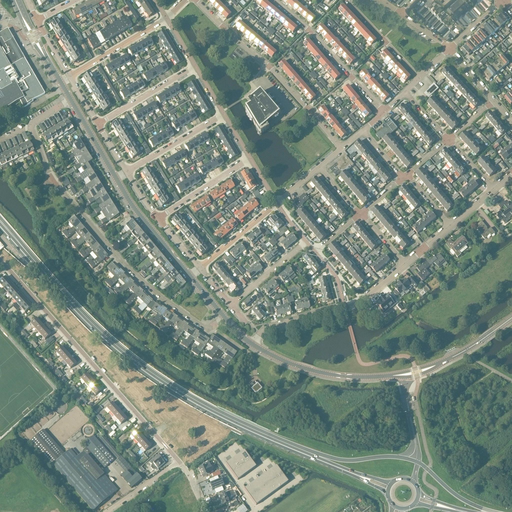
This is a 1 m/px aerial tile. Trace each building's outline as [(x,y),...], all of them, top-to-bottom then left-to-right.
[(98,5),(95,0),(92,0),(89,2),(93,10),(95,10),(99,7),(98,5)] [(293,8),(297,3),(293,0),(291,0),(288,5),(293,8)] [(426,0),(427,0),(419,8),(422,11),(427,5),(432,1),(432,0),(431,0),(426,0)] [(486,6),(481,0),(479,0),(477,2),(483,8),(484,9),(487,6),(486,6)] [(221,5),(222,4),(219,1),(214,7),(218,11),(223,6),(221,5)] [(265,10),(270,5),(265,1),(260,8),(263,10),(264,9),(265,10)] [(92,11),(93,10),(89,2),(83,5),(86,11),(88,13),(92,11)] [(483,9),(483,8),(477,2),(474,4),(480,10),(482,8),(483,9)] [(144,12),(150,9),(147,3),(141,7),(144,12)] [(297,12),(302,7),(297,3),(293,8),(297,12)] [(425,14),(430,8),(429,7),(430,6),(429,4),(427,6),(422,11),(425,14)] [(479,11),(480,10),(474,4),(471,7),(477,13),(477,14),(480,11),(479,11)] [(81,14),(86,11),(83,5),(77,8),(81,14)] [(269,15),(274,9),(270,5),(265,10),(267,12),(266,13),(269,15)] [(225,7),(224,8),(223,6),(218,11),(222,15),(228,10),(225,7)] [(342,15),(347,11),(343,6),(338,11),(342,15)] [(302,16),(306,11),(302,7),(297,12),(302,16)] [(474,16),(477,13),(471,7),(468,10),(474,16)] [(75,17),(81,14),(77,8),(72,12),(73,14),(70,16),(73,21),(76,20),(76,19),(75,17)] [(427,17),(433,11),(430,8),(425,14),(427,17)] [(148,18),(154,14),(150,9),(144,12),(148,18)] [(274,18),(279,13),(274,9),(269,15),(272,18),(273,17),(274,18)] [(230,13),(231,13),(228,10),(222,15),(226,20),(231,15),(230,13)] [(470,19),(474,16),(468,10),(465,13),(470,19)] [(307,20),(311,15),(306,11),(302,16),(307,20)] [(347,20),(351,15),(347,11),(342,15),(347,20)] [(430,20),(436,14),(433,11),(427,17),(430,20)] [(507,22),(510,19),(504,12),(498,18),(504,25),(505,24),(506,25),(509,23),(507,22)] [(278,23),(283,17),(279,13),(274,18),(276,19),(275,21),(278,23)] [(465,13),(459,18),(465,24),(470,19),(465,13)] [(433,23),(439,17),(436,14),(430,20),(433,23)] [(311,24),(316,19),(311,15),(307,20),(311,24)] [(351,24),(356,20),(351,15),(347,20),(351,24)] [(128,29),(132,27),(126,17),(122,20),(128,29)] [(284,26),(288,21),(283,17),(278,23),(281,26),(282,25),(284,26)] [(436,26),(442,20),(439,17),(433,23),(436,26)] [(501,27),(504,25),(498,18),(495,21),(501,27)] [(53,30),(60,25),(57,20),(49,25),(53,30)] [(124,32),(128,29),(122,20),(118,22),(124,32)] [(355,29),(360,24),(356,20),(351,24),(355,29)] [(439,28),(445,23),(442,20),(436,26),(439,28)] [(287,31),(293,25),(288,21),(284,26),(285,27),(284,28),(287,31)] [(497,30),(501,27),(495,21),(492,23),(497,30)] [(120,34),(124,32),(118,22),(114,24),(120,34)] [(243,22),(242,23),(240,22),(236,27),(240,31),(246,25),(243,22)] [(442,31),(448,26),(445,23),(439,28),(442,31)] [(494,33),(497,30),(492,23),(491,23),(488,25),(488,26),(494,33)] [(116,36),(120,34),(114,24),(110,27),(116,36)] [(359,33),(364,28),(360,24),(355,29),(359,33)] [(494,33),(488,26),(487,24),(483,27),(485,29),(491,36),(494,33)] [(56,36),(64,31),(60,25),(53,30),(56,36)] [(248,28),(249,27),(246,25),(240,31),(245,35),(249,30),(248,28)] [(293,34),(297,28),(293,25),(287,31),(290,33),(291,32),(293,34)] [(322,35),(326,30),(322,26),(317,30),(322,35)] [(445,34),(451,29),(448,26),(442,31),(445,34)] [(112,39),(116,36),(110,27),(107,29),(112,39)] [(363,37),(368,33),(364,28),(359,33),(363,37)] [(14,40),(13,39),(7,29),(0,33),(0,111),(19,101),(23,108),(30,104),(29,103),(45,94),(22,55),(17,58),(10,46),(14,40)] [(108,41),(112,39),(107,29),(103,31),(108,41)] [(488,39),(491,36),(485,29),(482,32),(483,33),(488,39)] [(252,30),(251,31),(249,30),(245,35),(249,39),(255,33),(252,30)] [(326,39),(330,35),(326,30),(322,35),(326,39)] [(488,39),(483,33),(482,32),(480,30),(477,33),(479,35),(481,37),(485,42),(488,39)] [(60,41),(67,37),(64,31),(56,36),(60,41)] [(104,43),(108,41),(103,31),(99,34),(104,43)] [(162,43),(169,39),(164,31),(158,35),(162,43)] [(257,36),(258,35),(255,33),(249,39),(254,43),(258,38),(257,36)] [(367,42),(372,37),(368,33),(363,37),(367,42)] [(101,45),(104,43),(99,34),(95,36),(101,45)] [(330,44),(335,39),(330,35),(326,39),(330,44)] [(485,42),(481,37),(479,35),(475,38),(481,44),(485,42)] [(97,48),(101,45),(95,36),(91,38),(97,48)] [(63,47),(71,42),(67,37),(60,41),(63,47)] [(373,45),(376,41),(372,37),(367,42),(371,46),(373,45)] [(93,50),(97,48),(91,38),(87,41),(93,50)] [(148,48),(153,45),(149,38),(144,42),(148,48)] [(261,38),(260,39),(258,38),(254,43),(259,47),(264,40),(261,38)] [(478,47),(481,44),(475,38),(472,40),(478,47)] [(167,50),(173,46),(169,39),(162,43),(167,50)] [(334,48),(339,43),(335,39),(330,44),(334,48)] [(266,44),(267,43),(264,40),(259,47),(263,50),(267,45),(266,44)] [(306,50),(313,45),(308,40),(303,45),(305,46),(304,47),(306,50)] [(475,50),(478,47),(472,40),(469,43),(475,50)] [(66,52),(74,48),(71,42),(63,47),(66,52)] [(142,51),(148,48),(144,42),(139,45),(142,51)] [(468,42),(464,44),(466,46),(472,53),(475,50),(469,43),(468,42)] [(338,52),(343,48),(339,43),(334,48),(338,52)] [(137,54),(142,51),(139,45),(133,48),(137,54)] [(270,46),(269,47),(267,45),(263,50),(268,54),(273,48),(270,46)] [(311,54),(316,49),(313,45),(306,50),(309,53),(310,52),(311,54)] [(171,58),(178,54),(173,46),(167,50),(171,58)] [(468,56),(472,53),(466,46),(462,49),(468,56)] [(70,58),(78,53),(74,48),(66,52),(70,58)] [(132,57),(137,54),(133,48),(128,51),(132,57)] [(275,52),(276,50),(273,48),(268,54),(272,58),(277,53),(275,52)] [(342,57),(347,52),(343,48),(338,52),(342,57)] [(314,59),(320,54),(316,49),(311,54),(313,55),(312,56),(314,59)] [(385,60),(389,56),(385,51),(380,56),(385,60)] [(346,61),(351,57),(347,52),(342,57),(346,61)] [(82,61),(81,59),(78,53),(70,58),(73,63),(77,61),(78,63),(82,61)] [(176,65),(182,62),(178,54),(171,58),(176,65)] [(319,63),(324,59),(320,54),(314,59),(317,62),(318,61),(319,63)] [(124,65),(130,62),(126,55),(120,58),(124,65)] [(389,65),(394,60),(389,56),(385,60),(389,65)] [(505,66),(509,63),(503,56),(500,59),(505,66)] [(350,65),(355,61),(351,57),(346,61),(350,65)] [(119,68),(124,65),(120,58),(115,61),(119,68)] [(322,68),(328,63),(324,59),(319,63),(321,65),(320,65),(322,68)] [(502,69),(505,66),(500,59),(496,62),(502,69)] [(393,69),(398,65),(394,60),(389,65),(393,69)] [(114,71),(119,68),(115,61),(110,65),(114,71)] [(287,62),(286,63),(284,61),(279,66),(283,70),(289,65),(287,62)] [(499,72),(502,69),(496,62),(493,65),(499,72)] [(162,73),(168,70),(164,63),(158,67),(162,73)] [(327,72),(332,68),(328,63),(322,68),(325,71),(326,70),(327,72)] [(109,74),(114,71),(110,65),(105,68),(109,74)] [(291,69),(292,68),(289,65),(283,70),(287,75),(292,70),(291,69)] [(397,74),(402,69),(398,65),(393,69),(397,74)] [(496,74),(499,72),(493,65),(490,68),(496,74)] [(157,76),(162,73),(158,67),(153,70),(157,76)] [(330,77),(336,72),(332,68),(327,72),(328,74),(327,74),(330,77)] [(445,78),(450,73),(446,68),(441,73),(445,78)] [(492,77),(496,74),(490,68),(487,70),(492,77)] [(401,78),(406,73),(402,69),(397,74),(401,78)] [(152,79),(157,76),(153,70),(148,73),(152,79)] [(294,71),(293,72),(292,70),(287,75),(291,79),(297,74),(294,71)] [(489,80),(492,77),(487,70),(483,73),(489,80)] [(364,80),(368,75),(364,71),(359,76),(364,80)] [(335,81),(340,77),(336,72),(330,77),(332,80),(333,80),(335,81)] [(86,84),(94,79),(90,73),(83,78),(86,84)] [(146,83),(152,79),(148,73),(143,76),(146,83)] [(405,82),(410,78),(406,73),(401,78),(405,82)] [(449,82),(455,77),(450,73),(445,78),(449,82)] [(299,78),(300,77),(297,74),(291,79),(295,84),(300,80),(299,78)] [(368,84),(373,80),(368,75),(364,80),(368,84)] [(453,86),(459,81),(455,77),(449,82),(453,86)] [(90,89),(97,85),(94,79),(86,84),(90,89)] [(139,90),(144,87),(141,80),(135,83),(139,90)] [(302,80),(301,81),(300,80),(295,84),(299,89),(305,83),(302,80)] [(372,89),(377,84),(373,80),(368,84),(372,89)] [(191,92),(198,88),(194,81),(187,85),(191,92)] [(457,91),(463,86),(459,81),(453,86),(457,91)] [(134,93),(139,90),(135,83),(130,87),(134,93)] [(307,87),(308,86),(305,83),(299,89),(303,93),(308,89),(307,87)] [(376,93),(381,89),(377,84),(372,89),(376,93)] [(431,96),(438,89),(434,84),(429,88),(430,89),(424,94),(428,98),(429,98),(431,100),(433,98),(431,96)] [(93,95),(100,90),(97,85),(90,89),(93,95)] [(176,95),(181,92),(177,85),(172,88),(176,95)] [(346,96),(352,91),(348,86),(343,90),(344,92),(343,93),(346,96)] [(462,95),(467,90),(463,86),(457,91),(462,95)] [(129,96),(134,93),(130,87),(125,90),(129,96)] [(170,98),(176,95),(172,88),(166,92),(170,98)] [(196,99),(202,95),(198,88),(191,92),(196,99)] [(310,89),(309,90),(308,89),(303,93),(307,98),(313,92),(310,89)] [(380,98),(385,93),(381,89),(376,93),(380,98)] [(96,100),(104,95),(100,90),(93,95),(96,100)] [(123,99),(129,96),(125,90),(120,93),(123,99)] [(466,100),(471,95),(467,90),(462,95),(466,100)] [(351,100),(356,96),(352,91),(346,96),(348,99),(349,98),(351,100)] [(165,101),(170,98),(166,92),(161,95),(165,101)] [(272,120),(280,113),(262,92),(254,99),(251,101),(249,103),(252,106),(245,110),(248,114),(248,113),(249,115),(253,122),(253,123),(257,129),(260,134),(269,129),(267,125),(272,120)] [(314,96),(315,95),(313,92),(307,98),(311,102),(316,98),(314,96)] [(384,102),(389,97),(385,93),(380,98),(384,102)] [(100,106),(107,101),(104,95),(96,100),(100,106)] [(160,104),(165,101),(161,95),(156,98),(160,104)] [(200,107),(206,102),(202,95),(196,99),(200,107)] [(470,104),(475,99),(471,95),(466,100),(470,104)] [(354,105),(360,100),(356,96),(351,100),(352,102),(351,102),(354,105)] [(431,108),(437,102),(433,98),(431,100),(427,103),(431,108)] [(474,108),(479,103),(475,99),(470,104),(474,108)] [(358,109),(363,105),(360,100),(354,105),(356,108),(357,107),(358,109)] [(103,111),(110,107),(107,101),(100,106),(103,111)] [(204,113),(211,109),(206,102),(200,107),(204,113)] [(435,112),(441,107),(437,102),(431,108),(435,112)] [(152,112),(158,109),(154,103),(149,106),(152,112)] [(361,114),(367,109),(363,105),(358,109),(360,111),(359,111),(361,114)] [(401,114),(407,110),(403,105),(402,106),(400,107),(397,110),(401,114)] [(147,115),(152,112),(149,106),(143,109),(147,115)] [(326,108),(325,109),(323,107),(318,111),(322,116),(328,111),(326,108)] [(439,117),(445,111),(441,107),(435,112),(439,117)] [(142,119),(147,115),(143,109),(138,112),(142,119)] [(366,118),(371,114),(367,109),(361,114),(360,115),(364,120),(366,118)] [(405,119),(411,114),(407,110),(401,114),(405,119)] [(330,115),(331,114),(328,111),(322,116),(326,120),(331,116),(330,115)] [(444,121),(450,116),(445,111),(439,117),(444,121)] [(137,122),(142,119),(138,112),(133,115),(137,122)] [(191,121),(196,118),(192,112),(187,115),(191,121)] [(488,122),(494,117),(490,113),(485,117),(488,122)] [(409,124),(414,119),(411,114),(405,119),(409,124)] [(186,124),(191,121),(187,115),(182,118),(186,124)] [(334,117),(332,118),(331,116),(326,120),(330,125),(336,120),(334,117)] [(448,126),(454,120),(450,116),(444,121),(448,126)] [(492,127),(498,122),(494,117),(488,122),(492,127)] [(180,127),(186,124),(182,118),(177,121),(180,127)] [(397,128),(391,121),(388,118),(383,122),(385,124),(384,126),(385,127),(376,135),(379,140),(381,138),(383,140),(389,135),(397,128)] [(413,128),(418,123),(414,119),(409,124),(413,128)] [(69,135),(74,131),(67,120),(62,124),(69,135)] [(115,131),(123,126),(119,120),(112,125),(115,131)] [(337,124),(339,123),(336,120),(330,125),(334,130),(339,126),(337,124)] [(452,131),(458,125),(454,120),(448,126),(452,131)] [(175,130),(180,127),(177,121),(171,124),(175,130)] [(496,131),(502,126),(498,122),(492,127),(496,131)] [(416,133),(422,128),(418,123),(413,128),(416,133)] [(62,124),(57,127),(63,136),(64,138),(68,135),(69,135),(62,124)] [(475,133),(477,131),(472,125),(469,128),(473,131),(475,133)] [(118,136),(126,132),(123,126),(115,131),(118,136)] [(341,126),(340,127),(339,126),(334,130),(338,134),(344,129),(341,126)] [(500,136),(506,131),(502,126),(496,131),(500,136)] [(64,138),(63,136),(57,127),(52,130),(57,139),(61,136),(63,139),(64,138)] [(218,138),(225,134),(221,127),(214,131),(215,132),(218,138)] [(420,137),(426,132),(422,128),(416,133),(420,137)] [(168,138),(173,135),(169,129),(164,132),(168,138)] [(345,133),(346,132),(344,129),(338,134),(342,139),(347,135),(345,133)] [(59,141),(57,139),(52,130),(47,133),(53,142),(56,140),(58,142),(59,141)] [(122,142),(129,137),(126,132),(118,136),(122,142)] [(163,141),(168,138),(164,132),(159,135),(163,141)] [(424,142),(430,137),(426,132),(420,137),(424,142)] [(463,143),(469,137),(465,132),(459,138),(463,143)] [(54,144),(53,142),(47,133),(42,137),(49,148),(54,144)] [(204,143),(209,140),(205,134),(200,137),(204,143)] [(222,145),(229,141),(225,134),(218,138),(216,139),(217,140),(219,139),(222,145)] [(158,144),(163,141),(159,135),(154,138),(158,144)] [(387,145),(393,140),(389,135),(383,140),(387,145)] [(125,147),(133,143),(129,137),(122,142),(125,147)] [(199,147),(204,143),(200,137),(195,140),(199,147)] [(430,145),(434,142),(430,137),(424,142),(425,142),(423,143),(425,145),(426,144),(428,146),(430,145)] [(467,147),(473,142),(469,137),(463,143),(467,147)] [(152,148),(158,144),(154,138),(149,141),(152,148)] [(72,154),(67,157),(69,160),(76,157),(84,151),(81,146),(82,146),(79,140),(73,144),(76,149),(71,152),(72,154)] [(193,150),(199,147),(195,140),(190,143),(193,150)] [(391,150),(397,144),(393,140),(387,145),(391,150)] [(227,152),(233,148),(229,141),(222,145),(220,146),(221,147),(223,146),(227,152)] [(34,155),(35,154),(29,142),(23,145),(28,154),(33,152),(34,155)] [(358,151),(364,146),(360,142),(354,146),(358,151)] [(472,152),(478,146),(473,142),(467,147),(472,152)] [(129,153),(136,148),(133,143),(125,147),(129,153)] [(150,152),(148,149),(145,143),(143,144),(142,145),(145,151),(144,151),(146,155),(150,152)] [(188,153),(193,150),(190,143),(184,146),(188,153)] [(395,155),(401,149),(397,144),(391,150),(395,155)] [(15,148),(13,150),(18,162),(24,159),(23,157),(18,147),(17,145),(14,146),(15,148)] [(29,157),(28,154),(23,145),(18,147),(23,157),(27,155),(28,157),(29,157)] [(362,155),(367,151),(364,146),(358,151),(362,155)] [(476,156),(482,151),(478,146),(472,152),(476,156)] [(141,152),(139,153),(136,148),(129,153),(132,158),(136,156),(137,158),(142,155),(141,152)] [(231,159),(237,155),(233,148),(227,152),(231,159)] [(508,157),(511,153),(511,152),(508,148),(503,151),(508,157)] [(399,159),(405,154),(401,149),(395,155),(399,159)] [(443,158),(449,154),(445,149),(444,150),(443,149),(439,153),(443,158)] [(17,162),(18,162),(13,150),(7,152),(12,162),(16,160),(17,162)] [(79,165),(74,168),(76,171),(81,168),(87,164),(88,163),(90,162),(92,161),(91,160),(90,161),(88,156),(85,150),(84,151),(76,157),(79,162),(77,162),(79,165)] [(181,160),(186,157),(183,151),(177,154),(181,160)] [(366,160),(371,155),(367,151),(362,155),(366,160)] [(504,161),(508,157),(503,151),(499,155),(504,161)] [(12,162),(7,152),(2,155),(6,164),(7,164),(11,162),(12,165),(13,164),(12,162)] [(176,164),(181,160),(177,154),(172,157),(176,164)] [(403,164),(409,159),(405,154),(399,159),(403,164)] [(447,163),(453,158),(449,154),(443,158),(447,163)] [(370,164),(375,160),(371,155),(366,160),(370,164)] [(346,172),(353,166),(345,156),(340,160),(341,161),(337,164),(338,166),(336,168),(340,173),(342,171),(343,174),(346,172)] [(171,167),(176,164),(172,157),(167,160),(171,167)] [(218,167),(223,164),(219,157),(214,160),(218,167)] [(481,167),(487,162),(483,157),(477,163),(481,167)] [(451,167),(457,163),(453,158),(447,163),(451,167)] [(407,169),(413,163),(409,159),(403,164),(407,169)] [(165,170),(171,167),(167,160),(162,163),(165,170)] [(212,170),(218,167),(214,160),(209,163),(212,170)] [(374,169),(379,164),(375,160),(370,164),(374,169)] [(485,172),(491,167),(487,162),(481,167),(485,172)] [(207,173),(212,170),(209,163),(203,166),(207,173)] [(455,172),(461,167),(457,163),(451,167),(455,172)] [(80,178),(75,180),(77,184),(87,178),(94,174),(87,164),(81,168),(84,173),(79,176),(80,178)] [(336,168),(338,166),(337,164),(330,170),(335,176),(337,175),(339,177),(343,174),(342,171),(340,173),(336,168)] [(377,174),(383,169),(379,164),(374,169),(377,174)] [(202,176),(207,173),(203,166),(198,169),(202,176)] [(455,172),(453,174),(457,178),(465,172),(461,167),(455,172)] [(489,177),(495,171),(491,167),(485,172),(489,177)] [(60,169),(59,170),(58,168),(54,171),(55,173),(54,173),(56,176),(56,175),(58,177),(62,175),(60,173),(62,172),(60,169)] [(152,171),(151,172),(149,168),(141,173),(145,179),(152,174),(153,173),(152,171)] [(381,178),(387,174),(383,169),(377,174),(381,178)] [(419,179),(425,174),(421,169),(415,175),(419,179)] [(240,175),(238,176),(241,181),(243,180),(250,176),(247,171),(244,172),(243,170),(239,172),(240,175)] [(350,176),(346,172),(343,174),(339,177),(343,182),(350,176)] [(86,188),(82,191),(84,194),(91,189),(93,188),(100,184),(94,174),(87,178),(90,183),(85,186),(86,188)] [(148,184),(156,179),(152,174),(145,179),(148,184)] [(385,183),(391,178),(387,174),(381,178),(385,183)] [(423,184),(429,179),(425,174),(419,179),(423,184)] [(195,184),(200,181),(196,175),(191,178),(195,184)] [(252,178),(251,179),(250,176),(243,180),(246,185),(253,181),(252,178)] [(347,186),(354,181),(350,176),(343,182),(347,186)] [(65,178),(61,181),(65,187),(69,184),(65,178)] [(190,187),(195,184),(191,178),(186,181),(190,187)] [(315,187),(320,183),(317,178),(311,183),(315,187)] [(151,190),(159,185),(156,179),(148,184),(151,190)] [(427,189),(433,183),(429,179),(423,184),(427,189)] [(185,190),(190,187),(186,181),(181,184),(185,190)] [(229,191),(234,188),(230,181),(224,185),(229,191)] [(256,187),(253,181),(246,185),(250,191),(256,187)] [(351,191),(358,186),(354,181),(347,186),(351,191)] [(473,191),(478,187),(473,181),(468,185),(473,191)] [(319,192),(324,187),(320,183),(315,187),(319,192)] [(431,194),(437,188),(433,183),(427,189),(431,194)] [(93,198),(88,201),(90,204),(99,198),(106,194),(100,184),(93,188),(91,189),(94,195),(92,196),(93,198)] [(179,193),(185,190),(181,184),(176,187),(179,193)] [(155,195),(163,190),(159,185),(151,190),(155,195)] [(224,194),(229,191),(224,185),(219,188),(224,194)] [(468,195),(473,191),(468,185),(463,189),(468,195)] [(355,196),(362,190),(358,186),(351,191),(355,196)] [(402,196),(408,191),(404,186),(398,191),(402,196)] [(323,197),(328,192),(324,187),(319,192),(323,197)] [(218,198),(224,194),(219,188),(214,191),(218,198)] [(435,198),(441,193),(437,188),(431,194),(435,198)] [(463,199),(468,195),(463,189),(459,193),(463,199)] [(158,201),(166,196),(163,190),(155,195),(158,201)] [(359,201),(366,195),(362,190),(355,196),(359,201)] [(213,201),(218,198),(214,191),(209,195),(213,201)] [(406,201),(412,196),(408,191),(402,196),(406,201)] [(326,201),(332,196),(328,192),(323,197),(326,201)] [(439,203),(445,198),(441,193),(435,198),(439,203)] [(99,208),(94,211),(96,214),(104,210),(106,208),(112,204),(106,194),(99,198),(103,203),(98,206),(99,208)] [(300,206),(308,199),(304,194),(299,199),(300,199),(294,204),(298,208),(300,210),(302,208),(300,206)] [(363,205),(369,200),(366,195),(359,201),(363,205)] [(162,206),(169,202),(166,196),(158,201),(162,206)] [(330,206),(336,201),(332,196),(326,201),(330,206)] [(410,205),(416,201),(412,196),(406,201),(410,205)] [(205,207),(210,203),(206,197),(200,200),(205,207)] [(443,208),(449,202),(445,198),(439,203),(443,208)] [(253,210),(258,206),(251,199),(247,203),(248,205),(253,210)] [(199,210),(205,207),(200,200),(195,204),(199,210)] [(334,210),(340,206),(336,201),(330,206),(334,210)] [(414,210),(420,205),(416,201),(410,205),(414,210)] [(507,203),(506,204),(504,201),(498,206),(500,209),(503,206),(507,211),(502,214),(500,211),(496,214),(497,216),(496,217),(500,221),(501,220),(504,224),(511,217),(511,206),(510,205),(509,205),(507,203)] [(447,212),(453,207),(449,202),(443,208),(447,212)] [(106,218),(96,224),(98,227),(102,224),(119,214),(112,204),(106,208),(104,210),(107,215),(104,216),(106,218)] [(194,213),(199,210),(195,204),(190,207),(194,213)] [(248,214),(253,210),(248,205),(243,208),(248,214)] [(338,215),(344,210),(340,206),(334,210),(338,215)] [(375,217),(381,211),(377,207),(371,212),(375,217)] [(244,218),(248,214),(243,208),(239,212),(244,218)] [(300,218),(306,213),(302,208),(300,210),(296,214),(300,218)] [(342,220),(348,215),(344,210),(338,215),(342,220)] [(379,221),(385,216),(381,211),(375,217),(379,221)] [(239,222),(244,218),(239,212),(234,216),(239,222)] [(304,223),(310,218),(306,213),(300,218),(304,223)] [(431,222),(436,219),(431,213),(426,217),(431,222)] [(176,226),(183,220),(179,215),(172,221),(176,226)] [(269,220),(267,222),(271,227),(273,225),(278,220),(277,219),(277,217),(276,216),(274,216),(274,215),(268,220),(269,220)] [(75,232),(82,226),(74,216),(68,221),(73,227),(67,232),(65,230),(62,233),(67,239),(75,232)] [(383,226),(389,221),(385,216),(379,221),(383,226)] [(426,226),(431,222),(426,217),(422,221),(426,226)] [(128,218),(120,225),(121,226),(124,227),(125,226),(129,231),(125,233),(127,236),(131,233),(137,228),(131,221),(129,218),(128,218)] [(308,228),(314,222),(310,218),(304,223),(308,228)] [(180,231),(187,225),(183,220),(176,226),(180,231)] [(232,220),(227,224),(232,230),(237,226),(235,224),(232,220)] [(281,227),(283,226),(278,220),(273,225),(279,233),(284,229),(281,227)] [(387,231),(393,226),(389,221),(383,226),(387,231)] [(422,230),(426,226),(422,221),(417,225),(422,230)] [(485,229),(487,228),(481,221),(475,227),(482,235),(481,236),(484,240),(489,235),(490,236),(490,235),(491,236),(495,233),(490,228),(487,231),(485,229)] [(221,226),(223,228),(227,234),(232,230),(227,224),(225,222),(221,226)] [(312,232),(318,227),(314,222),(308,228),(312,232)] [(356,233),(362,228),(358,223),(352,228),(356,232),(356,233)] [(184,236),(191,230),(187,225),(180,231),(184,236)] [(417,234),(422,230),(417,225),(412,229),(417,234)] [(75,249),(85,241),(90,236),(82,226),(75,232),(80,238),(75,242),(73,240),(70,243),(75,249)] [(221,226),(216,230),(218,232),(223,238),(227,234),(223,228),(221,226)] [(391,236),(397,230),(393,226),(387,231),(391,236)] [(316,237),(322,232),(318,227),(312,232),(316,237)] [(137,228),(131,233),(135,238),(131,241),(134,243),(137,240),(143,235),(137,228)] [(360,237),(365,233),(362,228),(356,233),(356,232),(355,234),(356,235),(357,234),(360,237)] [(189,241),(196,235),(191,230),(184,236),(189,241)] [(262,231),(259,233),(257,230),(252,235),(256,240),(262,236),(263,238),(266,235),(264,233),(262,231)] [(395,240),(401,235),(397,230),(391,236),(395,240)] [(218,232),(213,236),(218,242),(223,238),(218,232)] [(320,242),(326,236),(322,232),(316,237),(320,242)] [(364,242),(369,237),(365,233),(360,237),(364,242)] [(143,235),(137,240),(141,245),(137,248),(140,250),(143,248),(143,247),(149,242),(143,235)] [(193,246),(200,240),(196,235),(189,241),(193,246)] [(255,242),(256,240),(252,235),(247,239),(252,245),(252,244),(253,245),(256,243),(255,242)] [(290,245),(295,241),(291,235),(285,240),(290,245)] [(399,245),(405,240),(401,235),(395,240),(399,245)] [(84,259),(91,252),(99,246),(90,236),(85,241),(89,247),(83,252),(82,250),(78,253),(84,259)] [(368,247),(373,242),(369,237),(364,242),(368,247)] [(449,241),(446,244),(455,254),(454,254),(457,258),(461,255),(458,252),(467,244),(462,238),(453,245),(449,241)] [(197,251),(204,245),(200,240),(193,246),(197,251)] [(284,250),(290,245),(285,240),(280,244),(284,250)] [(403,250),(409,245),(405,240),(399,245),(403,250)] [(149,242),(143,247),(143,248),(147,252),(143,255),(145,257),(149,254),(155,249),(149,242)] [(377,247),(373,242),(368,247),(372,251),(377,247)] [(332,253),(338,248),(334,243),(328,248),(332,253)] [(201,256),(208,250),(204,245),(197,251),(201,256)] [(244,246),(242,248),(239,245),(234,249),(239,255),(244,251),(246,252),(247,251),(244,246)] [(92,269),(107,256),(99,246),(91,252),(96,258),(92,262),(90,260),(87,263),(92,269)] [(336,258),(342,252),(338,248),(332,253),(336,258)] [(153,259),(145,265),(147,268),(155,261),(161,256),(155,249),(149,254),(153,259)] [(240,256),(239,255),(234,249),(229,253),(234,259),(237,257),(238,258),(240,256)] [(272,260),(277,256),(273,250),(268,254),(272,260)] [(340,262),(346,257),(342,252),(336,258),(340,262)] [(267,264),(272,260),(268,254),(265,257),(264,255),(259,259),(263,263),(265,262),(267,264)] [(302,260),(300,261),(304,266),(306,264),(312,259),(308,255),(304,258),(302,259),(302,260)] [(385,265),(389,261),(385,255),(380,259),(385,265)] [(438,269),(446,263),(439,255),(435,258),(434,257),(429,261),(428,260),(426,262),(428,265),(429,267),(430,266),(431,267),(433,266),(432,264),(434,263),(438,269)] [(159,266),(151,272),(153,275),(161,268),(167,263),(161,256),(155,261),(159,266)] [(344,267),(350,262),(346,257),(340,262),(344,267)] [(310,269),(316,264),(312,259),(306,264),(310,269)] [(380,269),(385,265),(380,259),(375,263),(380,269)] [(348,272),(354,267),(350,262),(344,267),(348,272)] [(424,269),(428,265),(426,262),(417,270),(420,273),(417,275),(423,282),(426,279),(425,278),(429,275),(424,269)] [(108,279),(105,282),(110,288),(118,281),(119,279),(124,274),(115,264),(115,265),(114,265),(111,263),(107,268),(109,270),(108,271),(114,277),(110,281),(108,279)] [(164,273),(156,279),(159,282),(163,278),(167,276),(167,275),(173,270),(167,263),(161,268),(164,273)] [(222,269),(223,267),(219,263),(212,268),(216,273),(221,269),(222,269)] [(375,273),(380,269),(375,263),(371,267),(375,273)] [(256,274),(261,269),(257,264),(254,266),(252,265),(250,267),(251,269),(256,274)] [(314,274),(320,269),(316,264),(310,269),(314,274)] [(351,277),(358,271),(354,267),(348,272),(351,277)] [(290,281),(295,277),(288,268),(283,273),(290,281)] [(374,275),(371,270),(369,268),(366,270),(368,273),(368,272),(372,277),(374,275)] [(225,273),(222,269),(221,269),(216,273),(220,278),(225,273)] [(250,279),(256,274),(251,269),(245,273),(250,279)] [(167,276),(163,278),(167,283),(169,285),(173,283),(172,282),(179,277),(173,270),(167,275),(167,276)] [(355,281),(362,276),(358,271),(351,277),(355,281)] [(224,283),(229,278),(225,273),(220,278),(224,283)] [(287,283),(290,281),(283,273),(278,277),(283,283),(285,281),(287,283)] [(117,288),(114,291),(120,297),(128,288),(134,283),(124,274),(119,279),(118,281),(123,286),(119,290),(117,288)] [(359,286),(366,281),(362,276),(355,281),(359,286)] [(176,287),(168,293),(171,296),(185,284),(179,277),(172,282),(173,283),(176,287)] [(244,285),(246,283),(241,277),(238,279),(240,281),(244,285)] [(0,285),(3,288),(9,282),(5,278),(0,282),(0,285)] [(228,288),(233,283),(229,278),(224,283),(228,288)] [(415,289),(418,286),(412,278),(408,281),(407,282),(405,280),(402,282),(401,282),(400,282),(400,283),(398,284),(397,285),(397,286),(394,288),(399,295),(403,292),(403,293),(404,292),(405,292),(407,291),(406,290),(407,289),(410,286),(411,285),(415,289)] [(277,286),(279,285),(275,280),(273,282),(273,281),(267,285),(272,291),(278,287),(277,286)] [(7,293),(14,287),(9,282),(3,288),(7,293)] [(233,283),(228,288),(232,293),(234,291),(236,293),(241,289),(239,286),(238,287),(235,282),(233,283)] [(126,297),(123,300),(129,306),(138,297),(143,292),(134,283),(128,288),(134,293),(128,299),(126,297)] [(267,296),(272,291),(267,285),(262,290),(267,296)] [(11,298),(18,292),(14,287),(7,293),(11,298)] [(16,303),(23,297),(18,292),(11,298),(16,303)] [(136,306),(133,310),(138,315),(146,307),(150,311),(155,304),(152,301),(143,292),(138,297),(143,303),(138,308),(136,306)] [(259,301),(262,299),(258,294),(255,296),(257,298),(252,302),(249,298),(242,304),(245,308),(250,304),(252,306),(259,301)] [(381,298),(376,303),(383,311),(384,312),(388,309),(391,306),(392,308),(396,305),(388,295),(384,298),(383,297),(381,298)] [(20,308),(27,302),(23,297),(16,303),(20,308)] [(306,298),(300,299),(301,302),(300,302),(302,309),(309,307),(307,300),(306,298)] [(295,307),(294,308),(295,310),(296,310),(296,311),(302,309),(300,302),(301,302),(300,299),(297,300),(297,303),(294,304),(295,307)] [(25,313),(31,307),(27,302),(20,308),(25,313)] [(152,318),(149,321),(155,326),(162,316),(167,310),(156,302),(156,303),(155,304),(150,311),(155,314),(157,315),(154,319),(152,318)] [(289,309),(290,308),(289,304),(281,306),(281,307),(283,315),(290,313),(289,309)] [(255,316),(260,312),(256,307),(251,311),(255,316)] [(276,316),(283,315),(281,307),(274,309),(276,316)] [(162,325),(160,329),(166,333),(173,323),(177,317),(167,310),(162,316),(169,320),(164,327),(162,325)] [(265,318),(264,316),(260,312),(255,316),(259,321),(262,319),(263,320),(265,318)] [(173,333),(170,336),(176,341),(183,331),(188,325),(177,317),(173,323),(179,328),(175,334),(173,333)] [(34,328),(40,322),(36,318),(30,324),(34,328)] [(37,332),(43,327),(40,322),(34,328),(37,332)] [(183,340),(181,344),(187,348),(194,338),(198,332),(188,325),(183,331),(190,335),(185,341),(183,340)] [(41,336),(47,331),(43,327),(37,332),(41,336)] [(45,340),(50,335),(47,331),(41,336),(45,340)] [(194,348),(191,352),(197,356),(206,344),(208,341),(209,339),(198,332),(194,338),(193,340),(198,344),(199,345),(196,349),(194,348)] [(207,351),(205,354),(211,359),(212,357),(222,343),(212,335),(209,339),(208,341),(206,344),(212,348),(209,352),(207,351)] [(222,343),(212,357),(217,360),(221,354),(222,354),(223,352),(227,355),(222,361),(219,359),(217,363),(224,369),(236,352),(222,343)] [(59,356),(65,351),(61,347),(56,352),(59,356)] [(63,361),(69,355),(65,351),(59,356),(63,361)] [(67,365),(72,359),(69,355),(63,361),(67,365)] [(70,369),(76,363),(72,359),(67,365),(70,369)] [(84,383),(90,378),(86,374),(80,379),(84,383)] [(88,387),(94,382),(90,378),(84,383),(88,387)] [(261,389),(254,381),(248,386),(255,394),(261,389)] [(91,391),(97,386),(94,382),(88,387),(91,391)] [(95,395),(101,390),(97,386),(91,391),(95,395)] [(110,412),(116,407),(112,403),(106,408),(110,412)] [(96,414),(102,409),(99,406),(93,411),(96,414)] [(113,416),(119,411),(116,407),(110,412),(113,416)] [(117,420),(123,415),(119,411),(113,416),(117,420)] [(121,424),(127,419),(123,415),(117,420),(121,424)] [(114,433),(113,431),(110,428),(108,430),(106,432),(110,437),(114,433)] [(42,430),(28,442),(50,467),(53,465),(59,472),(93,511),(100,505),(117,490),(98,469),(102,466),(104,468),(114,460),(93,436),(84,444),(86,447),(82,451),(83,451),(76,458),(68,449),(65,452),(66,453),(64,455),(42,430)] [(134,439),(140,434),(136,430),(130,435),(134,439)] [(137,444),(144,438),(140,434),(134,439),(137,444)] [(103,436),(99,439),(117,460),(121,457),(103,436)] [(141,448),(147,442),(144,438),(137,444),(141,448)] [(145,452),(151,446),(147,442),(141,448),(145,452)] [(244,451),(225,464),(237,481),(256,467),(244,451)] [(159,458),(160,457),(158,455),(149,463),(151,465),(150,468),(152,470),(155,470),(157,469),(164,463),(159,458)] [(131,488),(141,480),(121,457),(117,460),(115,462),(125,473),(121,477),(131,488)] [(205,465),(198,468),(202,478),(209,475),(209,474),(213,472),(211,469),(213,469),(212,466),(210,467),(210,465),(206,466),(205,465)] [(276,466),(244,490),(255,506),(288,482),(276,466)] [(221,479),(209,484),(212,491),(224,487),(221,479)] [(218,496),(220,501),(237,494),(236,491),(234,492),(233,493),(229,495),(228,492),(224,494),(218,496)] [(238,496),(237,494),(220,501),(222,506),(228,503),(230,502),(231,501),(231,500),(231,499),(235,498),(238,496)]
